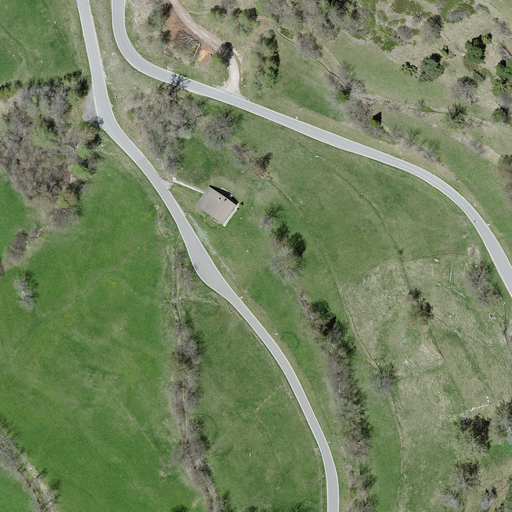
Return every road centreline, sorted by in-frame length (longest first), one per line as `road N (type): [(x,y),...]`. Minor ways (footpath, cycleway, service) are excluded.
road 1 (tertiary): [(336,511),(327,448),(273,344),(215,276),(110,121),(83,0)]
road 2 (tertiary): [(116,0),(119,28),(146,67),(390,159),(456,196),(511,283)]
